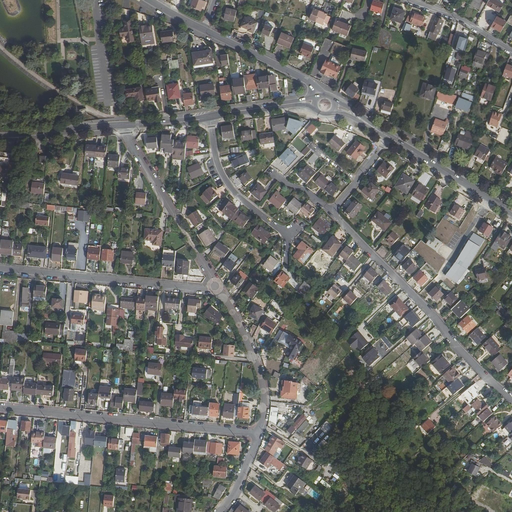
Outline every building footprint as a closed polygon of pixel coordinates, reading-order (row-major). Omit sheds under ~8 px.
[(204,7),(205,3),(197,0),(193,0),(190,9),(200,13),(203,6),(204,7)] [(496,0),(492,0),(489,5),(494,8),(498,1),(496,0)] [(498,1),(494,8),(500,12),(504,5),(498,1)] [(382,15),(383,12),(385,5),(374,2),(371,12),(382,15)] [(315,9),(311,7),(308,15),(311,16),(311,18),(324,24),(325,22),(327,23),(331,16),(328,15),(328,14),(315,8),(315,9)] [(224,19),(235,22),(237,11),(227,9),(224,19)] [(392,22),(403,25),(405,14),(395,11),(392,22)] [(415,15),(411,14),(408,22),(424,28),(427,19),(415,15)] [(497,17),(492,25),(502,31),(507,22),(497,17)] [(248,32),(251,34),(255,25),(243,19),(239,27),(248,31),(248,32)] [(127,34),(128,40),(134,39),(132,20),(125,21),(126,26),(120,27),(121,35),(127,34)] [(353,26),(349,24),(342,21),(338,20),(334,29),(349,36),(353,26)] [(444,22),(437,20),(435,26),(442,28),(444,22)] [(269,36),(273,27),(265,24),(261,33),(269,36)] [(152,25),(139,27),(142,45),(154,43),(152,25)] [(435,26),(433,33),(440,35),(442,28),(435,26)] [(172,30),(161,32),(163,41),(174,40),(172,30)] [(294,39),(282,33),(278,43),(290,48),(294,39)] [(443,41),(441,40),(439,39),(440,35),(433,33),(432,33),(430,39),(442,43),(443,41)] [(456,50),(465,53),(469,40),(469,38),(460,36),(456,50)] [(305,42),(301,53),(307,55),(307,56),(311,58),(315,46),(305,42)] [(214,64),(212,49),(193,52),(195,66),(214,64)] [(353,49),(351,59),(366,63),(368,52),(353,49)] [(475,61),(488,65),(491,54),(479,49),(475,61)] [(216,56),(217,66),(230,65),(229,54),(225,54),(221,55),(216,56)] [(343,66),(328,59),(322,72),(327,74),(328,72),(331,74),(338,77),(343,66)] [(455,71),(447,69),(445,78),(452,80),(455,71)] [(460,77),(467,80),(470,73),(463,71),(460,77)] [(270,87),(271,90),(277,89),(277,84),(276,83),(274,73),(273,73),(273,72),(268,72),(268,74),(269,75),(270,86),(270,87)] [(251,84),(257,83),(256,77),(256,75),(256,73),(245,75),(246,85),(251,84)] [(257,83),(258,87),(270,86),(269,75),(256,77),(257,83)] [(232,86),(245,85),(244,78),(232,79),(232,86)] [(214,95),(213,82),(200,84),(202,96),(214,95)] [(365,82),(363,92),(376,95),(378,85),(365,82)] [(167,85),(169,96),(176,95),(176,97),(180,97),(178,83),(167,85)] [(496,87),(486,84),(482,97),(492,101),(496,87)] [(233,93),(246,92),(245,85),(232,86),(233,93)] [(343,91),(355,101),(359,96),(357,95),(360,91),(353,85),(351,88),(348,85),(343,91)] [(141,86),(135,87),(125,89),(126,96),(135,95),(136,100),(143,99),(141,86)] [(220,87),(221,99),(230,98),(229,86),(220,87)] [(145,89),(146,100),(155,98),(155,99),(161,98),(159,87),(152,88),(145,89)] [(420,100),(432,103),(435,91),(424,88),(420,100)] [(183,94),(184,104),(194,103),(192,92),(183,94)] [(442,101),(455,105),(458,97),(445,92),(442,101)] [(470,101),(475,103),(477,97),(468,94),(465,92),(463,98),(470,101)] [(464,110),(466,111),(469,104),(460,101),(459,105),(465,107),(464,110)] [(381,111),(392,113),(394,105),(384,102),(381,111)] [(495,113),(490,125),(499,128),(504,116),(495,113)] [(285,119),(272,121),(273,132),(287,130),(285,119)] [(304,123),(290,119),(287,128),(294,134),(292,136),(295,139),(304,128),(302,126),(304,123)] [(431,131),(443,136),(448,124),(436,119),(431,131)] [(234,126),(228,127),(222,128),(224,138),(235,137),(234,126)] [(503,143),(509,132),(502,128),(497,140),(503,143)] [(459,135),(456,145),(470,150),(473,139),(468,137),(470,131),(461,129),(460,135),(459,135)] [(242,142),(253,140),(252,132),(241,133),(242,142)] [(262,145),(275,144),(273,133),(260,135),(262,145)] [(161,149),(161,150),(165,150),(165,155),(166,155),(166,154),(169,154),(169,155),(170,155),(170,154),(173,154),(175,143),(171,143),(171,140),(172,135),(166,134),(162,134),(162,139),(161,149)] [(329,143),(339,152),(345,144),(335,136),(329,143)] [(309,145),(312,142),(307,137),(304,141),(308,144),(309,145)] [(187,143),(186,148),(198,149),(199,138),(187,138),(187,143)] [(150,140),(149,151),(161,149),(162,139),(150,140)] [(173,159),(185,160),(186,157),(186,153),(186,148),(187,143),(174,142),(175,143),(173,154),(173,159)] [(324,152),(312,142),(309,145),(316,151),(321,155),(324,152)] [(365,148),(357,142),(347,153),(355,160),(359,155),(360,156),(364,153),(362,152),(365,148)] [(491,150),(481,145),(475,155),(484,161),(491,150)] [(95,158),(96,147),(87,146),(86,158),(95,159),(95,158)] [(106,159),(107,149),(96,147),(95,158),(106,159)] [(307,147),(302,153),(306,156),(312,150),(307,147)] [(288,148),(279,158),(289,167),(298,157),(288,148)] [(9,165),(10,162),(11,153),(4,152),(3,169),(1,169),(0,176),(0,179),(8,180),(8,179),(9,165)] [(320,157),(315,153),(308,161),(312,164),(320,157)] [(234,163),(236,168),(246,164),(243,156),(231,160),(233,164),(234,163)] [(109,168),(120,169),(121,158),(110,157),(109,168)] [(495,170),(502,175),(508,164),(497,157),(491,167),(494,168),(495,167),(497,168),(496,169),(495,170)] [(377,171),(386,179),(394,169),(388,164),(386,166),(383,163),(377,171)] [(9,165),(8,179),(10,180),(11,175),(17,176),(18,165),(9,165)] [(189,170),(193,180),(205,175),(201,165),(189,170)] [(300,175),(308,183),(316,174),(308,166),(300,175)] [(120,169),(119,179),(130,180),(131,170),(120,169)] [(239,178),(245,186),(253,180),(247,172),(239,178)] [(61,182),(78,184),(79,175),(63,173),(61,182)] [(315,182),(324,190),(325,189),(331,183),(322,175),(315,182)] [(404,177),(413,183),(415,181),(405,175),(404,177)] [(407,193),(413,183),(404,177),(398,187),(407,193)] [(245,187),(245,186),(239,178),(237,179),(241,185),(242,184),(245,187)] [(331,183),(325,189),(333,196),(339,190),(331,182),(331,183)] [(32,193),(44,195),(45,185),(32,184),(32,193)] [(380,191),(372,184),(367,189),(366,188),(363,192),(372,200),(380,191)] [(428,191),(423,188),(424,186),(420,184),(413,195),(422,201),(428,191)] [(252,193),(261,200),(268,192),(258,185),(252,193)] [(204,194),(211,203),(218,196),(211,188),(204,194)] [(136,204),(143,205),(145,194),(141,193),(141,192),(137,192),(136,204)] [(281,209),(287,201),(277,193),(270,201),(281,209)] [(441,202),(433,196),(427,207),(435,213),(441,202)] [(288,208),(296,215),(297,215),(300,210),(304,207),(294,199),(288,208)] [(238,212),(239,210),(238,210),(226,201),(219,210),(220,211),(225,215),(232,220),(232,219),(238,212)] [(316,209),(308,202),(304,207),(300,211),(309,218),(316,209)] [(355,202),(351,207),(346,213),(350,216),(353,219),(362,207),(355,202)] [(406,214),(409,210),(404,206),(401,210),(406,214)] [(465,211),(457,206),(452,214),(460,219),(465,211)] [(250,219),(239,210),(238,212),(242,215),(241,216),(248,221),(250,219)] [(91,222),(91,211),(79,211),(78,221),(91,222)] [(189,216),(196,228),(205,222),(198,211),(189,216)] [(238,212),(232,219),(243,228),(248,221),(241,216),(242,215),(238,212)] [(389,222),(379,213),(372,221),(382,229),(389,222)] [(33,225),(49,226),(50,219),(33,217),(33,225)] [(474,226),(481,230),(486,221),(480,217),(474,226)] [(313,228),(323,236),(330,228),(322,222),(322,223),(319,221),(313,228)] [(494,229),(486,223),(481,231),(489,237),(494,229)] [(263,244),(268,238),(268,237),(269,234),(258,226),(251,234),(263,244)] [(163,231),(145,229),(144,241),(152,241),(152,246),(161,247),(163,231)] [(199,235),(207,247),(217,241),(209,229),(199,235)] [(387,238),(390,241),(394,244),(400,237),(394,231),(387,238)] [(507,236),(502,232),(494,244),(503,250),(510,240),(506,237),(507,236)] [(466,278),(470,271),(467,269),(485,241),(474,234),(458,259),(446,277),(458,285),(466,278)] [(321,246),(324,243),(313,236),(311,240),(321,246)] [(342,245),(343,243),(334,236),(332,237),(342,245)] [(342,245),(332,237),(323,250),(332,257),(342,245)] [(443,243),(432,237),(429,241),(427,245),(437,251),(443,243)] [(14,242),(2,240),(0,252),(0,253),(13,254),(14,242)] [(219,256),(225,248),(219,243),(213,251),(219,256)] [(302,250),(295,258),(302,265),(313,251),(303,243),(298,247),(302,250)] [(411,252),(413,250),(405,243),(404,245),(411,252)] [(14,244),(13,254),(13,256),(23,257),(24,245),(14,244)] [(396,254),(403,261),(411,252),(404,245),(396,254)] [(47,259),(48,248),(29,246),(29,256),(28,257),(47,259)] [(349,248),(347,246),(340,255),(348,260),(352,255),(353,253),(354,252),(353,251),(349,248)] [(293,257),(295,258),(302,250),(298,247),(297,249),(299,250),(293,257)] [(53,262),(62,263),(64,249),(55,248),(53,261),(53,262)] [(229,251),(225,248),(219,256),(222,259),(229,251)] [(68,259),(77,260),(78,250),(69,249),(68,259)] [(88,259),(100,260),(101,250),(89,249),(88,259)] [(103,261),(114,262),(115,250),(104,249),(103,261)] [(175,267),(177,251),(175,251),(164,250),(163,266),(175,267)] [(348,260),(346,262),(356,270),(362,263),(356,258),(352,255),(348,260)] [(121,263),(133,264),(133,257),(122,256),(121,263)] [(235,261),(229,257),(223,264),(232,271),(238,264),(235,261)] [(264,266),(273,272),(279,264),(271,258),(264,266)] [(417,267),(410,260),(403,267),(410,274),(417,267)] [(178,274),(189,275),(190,262),(179,261),(178,274)] [(379,275),(372,268),(365,276),(372,283),(379,275)] [(487,277),(486,268),(476,270),(478,279),(487,277)] [(428,279),(422,272),(415,279),(421,286),(428,279)] [(245,279),(238,274),(232,282),(239,287),(245,279)] [(275,282),(283,289),(290,281),(282,274),(275,282)] [(390,284),(385,279),(379,286),(387,294),(395,286),(391,283),(390,284)] [(452,291),(455,288),(447,279),(444,283),(452,291)] [(305,297),(313,287),(305,281),(298,292),(305,297)] [(252,299),(259,290),(250,284),(244,291),(250,296),(249,297),(252,299)] [(449,294),(451,292),(443,284),(441,286),(449,294)] [(47,297),(48,287),(35,285),(34,296),(47,297)] [(342,291),(334,285),(328,293),(335,299),(342,291)] [(443,294),(436,287),(429,294),(436,301),(443,294)] [(21,306),(29,307),(29,303),(27,303),(28,289),(24,288),(23,300),(21,300),(21,306)] [(88,292),(77,291),(76,301),(87,302),(88,292)] [(447,296),(443,300),(450,307),(459,299),(452,291),(451,292),(449,294),(449,295),(447,296)] [(358,299),(351,292),(344,300),(351,306),(358,299)] [(104,311),(106,295),(93,294),(91,310),(104,311)] [(499,309),(501,306),(492,295),(490,298),(494,302),(499,309)] [(146,298),(138,297),(137,310),(146,311),(145,310),(146,298)] [(157,312),(158,298),(146,297),(146,298),(145,310),(157,312)] [(181,309),(182,300),(167,298),(166,313),(171,313),(172,308),(181,309)] [(392,306),(402,317),(410,309),(400,298),(392,306)] [(53,306),(63,307),(64,300),(53,299),(53,306)] [(135,300),(125,299),(124,299),(123,302),(123,305),(125,305),(133,306),(133,307),(134,307),(135,300)] [(188,312),(197,313),(197,307),(201,307),(202,301),(189,300),(188,312)] [(461,300),(453,308),(462,318),(470,310),(461,300)] [(274,301),(271,304),(282,313),(285,309),(274,301)] [(338,301),(325,316),(332,321),(344,306),(338,301)] [(249,315),(259,319),(263,309),(254,305),(249,315)] [(501,306),(499,309),(500,310),(504,316),(507,318),(509,315),(501,306)] [(211,307),(203,316),(212,324),(215,326),(222,317),(211,307)] [(3,333),(7,333),(7,325),(13,326),(15,310),(2,308),(1,325),(4,325),(3,333)] [(453,308),(452,309),(461,319),(462,318),(453,308)] [(119,310),(107,309),(107,316),(119,318),(119,310)] [(417,314),(413,311),(406,317),(415,328),(422,321),(419,317),(420,317),(417,314)] [(84,325),(85,316),(73,315),(71,331),(77,331),(77,324),(84,325)] [(468,316),(460,325),(468,333),(476,325),(468,316)] [(116,318),(108,317),(107,325),(115,326),(116,318)] [(272,334),(278,325),(268,318),(262,327),(272,334)] [(46,334),(65,335),(65,326),(62,325),(47,323),(46,334)] [(254,334),(258,327),(253,325),(250,331),(254,334)] [(157,328),(156,336),(158,336),(158,339),(163,339),(164,328),(159,327),(159,328),(157,328)] [(478,329),(470,335),(478,344),(486,337),(478,329)] [(419,332),(417,330),(406,339),(413,346),(414,345),(416,347),(427,338),(425,336),(423,337),(419,332)] [(296,354),(302,346),(285,332),(278,341),(284,346),(287,343),(292,347),(284,356),(290,361),(296,354)] [(362,349),(369,344),(359,332),(348,341),(353,346),(356,343),(359,346),(362,349)] [(176,346),(193,348),(194,340),(185,339),(185,336),(177,335),(176,346)] [(205,348),(207,348),(211,349),(212,338),(200,337),(199,348),(205,349),(205,348)] [(491,337),(483,344),(484,346),(491,353),(499,346),(491,337)] [(422,351),(431,343),(429,340),(427,338),(416,347),(421,352),(422,351)] [(130,351),(133,352),(134,349),(134,346),(134,342),(131,342),(131,344),(129,344),(129,347),(117,346),(117,350),(130,351)] [(224,356),(235,357),(236,350),(234,350),(234,346),(226,345),(224,356)] [(304,348),(302,346),(296,354),(298,355),(304,348)] [(88,350),(76,349),(75,361),(87,362),(88,350)] [(381,357),(374,349),(363,358),(366,362),(370,367),(381,357)] [(421,368),(430,361),(426,357),(425,358),(420,352),(413,359),(421,368)] [(43,363),(49,364),(58,364),(62,365),(63,355),(44,353),(43,363)] [(442,355),(451,365),(452,364),(443,354),(442,355)] [(442,373),(451,365),(442,355),(433,363),(442,373)] [(508,364),(500,355),(492,362),(499,371),(508,364)] [(149,374),(161,375),(162,365),(150,364),(149,374)] [(457,379),(463,374),(454,365),(445,374),(452,383),(457,379)] [(193,377),(207,378),(208,370),(194,368),(193,377)] [(77,371),(65,369),(64,372),(63,386),(67,387),(65,400),(74,400),(77,371)] [(306,376),(303,381),(308,385),(312,381),(306,376)] [(0,385),(0,388),(9,390),(10,380),(1,379),(0,385)] [(25,383),(26,380),(13,379),(12,390),(16,390),(16,389),(25,389),(25,383)] [(452,396),(464,387),(457,379),(452,383),(443,390),(447,395),(449,393),(452,396)] [(283,381),(281,397),(296,398),(298,383),(292,382),(292,381),(283,381)] [(25,394),(37,395),(38,386),(38,385),(25,383),(25,389),(25,391),(25,394)] [(37,395),(57,397),(58,388),(55,388),(38,386),(37,395)] [(101,386),(100,397),(112,398),(112,395),(113,388),(101,386)] [(480,394),(472,386),(463,393),(468,398),(471,402),(477,397),(478,396),(480,394)] [(124,401),(137,402),(137,396),(138,390),(125,389),(124,398),(124,401)] [(184,399),(187,399),(188,391),(176,389),(175,394),(175,398),(179,399),(178,401),(183,402),(184,399)] [(234,416),(239,416),(239,407),(240,402),(241,393),(241,389),(239,389),(238,393),(236,393),(235,405),(227,405),(226,412),(225,412),(225,417),(234,418),(234,416)] [(163,393),(161,405),(167,405),(167,404),(174,404),(175,398),(175,394),(163,393)] [(98,406),(99,395),(91,394),(90,405),(98,406)] [(487,402),(478,396),(477,397),(483,405),(486,402),(487,402)] [(479,416),(490,406),(486,402),(483,405),(477,397),(471,402),(477,410),(475,412),(479,416)] [(111,407),(123,408),(124,401),(124,398),(119,398),(117,398),(116,400),(112,399),(111,407)] [(140,411),(154,412),(155,407),(154,407),(155,403),(141,402),(140,411)] [(240,407),(240,417),(249,418),(250,408),(251,403),(243,403),(240,402),(239,407),(240,407)] [(194,414),(209,415),(210,408),(202,408),(202,404),(195,403),(195,405),(194,414)] [(210,408),(209,415),(219,416),(220,404),(210,403),(210,408)] [(479,416),(484,421),(496,410),(491,405),(490,406),(479,416)] [(278,423),(279,407),(271,407),(270,422),(278,423)] [(494,433),(502,426),(495,417),(487,424),(494,433)] [(8,428),(9,420),(4,419),(4,421),(0,420),(0,430),(4,431),(8,431),(8,428)] [(291,435),(302,424),(298,419),(287,431),(291,435)] [(435,426),(429,419),(421,426),(427,433),(435,426)] [(8,436),(7,441),(11,442),(12,429),(18,429),(18,421),(10,420),(9,428),(8,428),(8,431),(8,436)] [(31,427),(32,422),(23,421),(22,430),(30,431),(30,427),(31,427)] [(297,431),(300,434),(309,424),(306,421),(297,431)] [(306,445),(312,450),(333,427),(327,421),(306,445)] [(70,436),(71,426),(63,425),(62,435),(70,436)] [(96,435),(96,431),(87,430),(86,445),(95,446),(96,435)] [(45,432),(37,431),(37,432),(33,432),(32,442),(35,443),(35,446),(43,447),(45,432)] [(71,432),(69,454),(75,455),(78,433),(71,432)] [(141,434),(133,433),(131,456),(135,456),(136,444),(140,444),(141,434)] [(162,434),(161,442),(161,446),(170,446),(170,442),(169,442),(170,435),(162,434)] [(108,436),(96,435),(95,446),(107,447),(108,436)] [(57,449),(57,437),(45,436),(45,443),(44,448),(57,449)] [(157,447),(158,437),(146,436),(145,440),(145,445),(157,447)] [(265,450),(268,452),(273,456),(279,447),(281,449),(285,444),(274,436),(265,450)] [(120,440),(111,438),(110,449),(119,450),(120,440)] [(207,442),(196,441),(196,443),(195,451),(206,452),(207,442)] [(212,442),(208,441),(207,449),(211,449),(211,453),(222,454),(223,444),(212,443),(212,442)] [(195,451),(196,443),(185,442),(184,453),(195,454),(195,451)] [(242,443),(236,443),(230,442),(229,454),(241,455),(242,443)] [(181,458),(182,449),(170,447),(169,457),(181,458)] [(56,450),(55,481),(65,481),(66,454),(59,454),(59,450),(56,450)] [(281,470),(285,464),(284,463),(273,456),(268,452),(261,462),(268,468),(272,463),(281,470)] [(309,459),(299,452),(297,456),(298,457),(295,462),(303,468),(309,459)] [(478,472),(483,464),(479,461),(467,455),(464,458),(473,464),(469,472),(478,477),(480,474),(478,472)] [(490,468),(493,466),(485,457),(479,461),(483,464),(490,468)] [(214,476),(226,477),(227,468),(215,466),(214,476)] [(117,468),(117,480),(125,481),(126,469),(117,468)] [(308,484),(296,475),(288,485),(293,488),(292,490),(295,492),(293,494),(296,496),(299,492),(303,494),(307,489),(305,487),(308,484)] [(213,484),(214,479),(205,478),(204,487),(210,488),(210,484),(213,484)] [(323,480),(321,483),(331,489),(333,486),(323,480)] [(220,500),(228,488),(221,484),(219,487),(220,487),(215,496),(220,500)] [(270,494),(266,491),(264,493),(255,487),(250,493),(260,501),(260,500),(266,505),(265,505),(273,511),(276,511),(281,507),(274,502),(276,499),(270,494),(268,497),(270,494)] [(30,501),(31,490),(19,489),(18,498),(22,499),(22,500),(30,501)] [(104,508),(114,509),(115,499),(106,498),(104,508)] [(191,511),(193,499),(180,498),(178,511),(191,511)]
